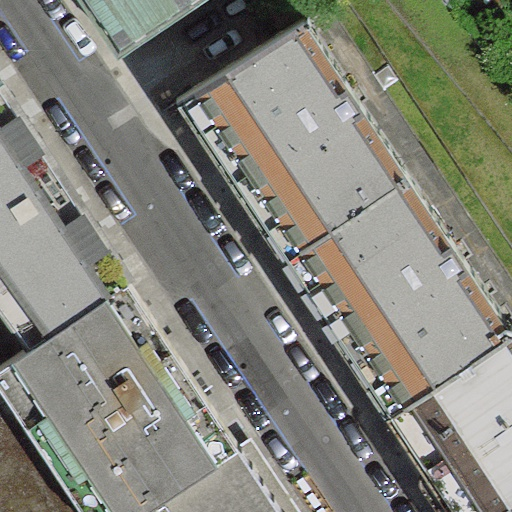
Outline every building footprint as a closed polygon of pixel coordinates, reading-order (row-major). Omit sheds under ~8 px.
[(89,0),(121,48),(192,0),(89,0)] [(285,258),(411,174),(308,21),(181,101),(285,258)] [(0,308),(28,346),(130,279),(0,84),(0,308)] [(388,414),(511,330),(511,326),(411,174),(285,258),(388,414)] [(139,511),(241,445),(130,279),(28,346),(0,364),(0,389),(85,511),(139,511)] [(0,364),(28,346),(0,308),(0,364)] [(453,511),(491,511),(511,498),(511,330),(388,414),(453,511)] [(85,511),(0,389),(0,511),(85,511)] [(139,511),(285,511),(241,445),(139,511)] [(511,511),(511,498),(491,511),(511,511)]
